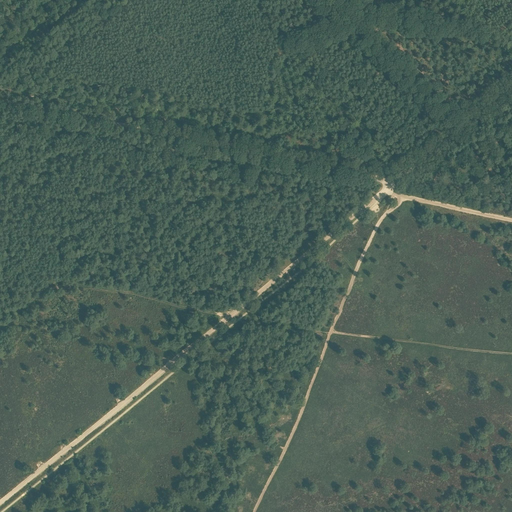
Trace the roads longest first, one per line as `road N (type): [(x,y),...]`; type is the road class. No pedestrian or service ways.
road 1 (track): [(0,501),(389,188)]
road 2 (track): [(15,101),(354,171),(389,188)]
road 3 (track): [(330,332),(254,511)]
road 4 (track): [(511,353),(330,332)]
road 5 (track): [(461,129),(346,19)]
road 6 (track): [(389,188),(511,88)]
road 7 (track): [(402,195),(379,221),(330,332)]
